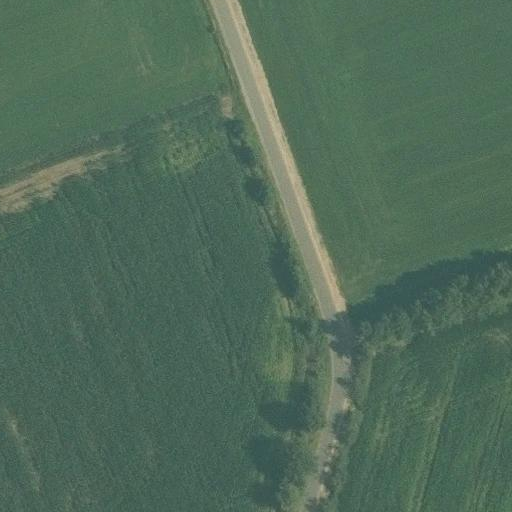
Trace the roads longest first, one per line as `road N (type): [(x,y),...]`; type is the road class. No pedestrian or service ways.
road 1 (tertiary): [(304,511),(341,380),(340,305),(225,0)]
road 2 (track): [(511,274),(340,338)]
